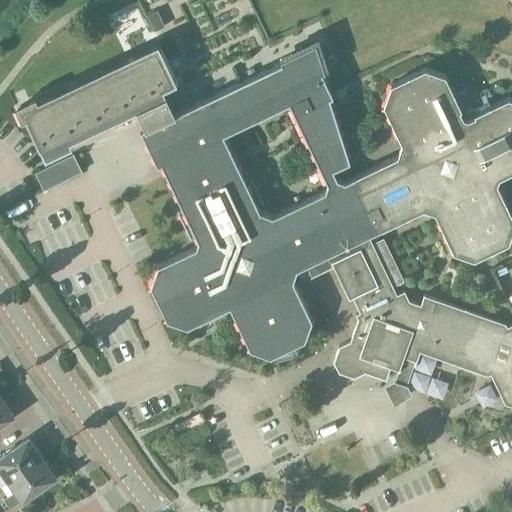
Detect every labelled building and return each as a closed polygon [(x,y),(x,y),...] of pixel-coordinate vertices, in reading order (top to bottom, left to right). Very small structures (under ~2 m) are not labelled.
[(149,0),(149,11),(167,11),(167,0),(149,0)] [(148,15),(156,31),(164,27),(157,11),(148,15)] [(354,177),(352,178),(353,178),(345,182),(339,179),(339,180),(334,170),(351,162),(330,98),(334,96),(323,73),(315,46),(282,62),(282,63),(176,113),(167,94),(137,109),(146,128),(141,130),(150,148),(158,166),(162,164),(184,209),(179,211),(179,210),(178,211),(191,239),(192,238),(196,236),(199,241),(197,247),(178,256),(177,256),(176,256),(176,257),(158,265),(151,285),(159,302),(159,303),(168,320),(188,327),(206,318),(206,319),(207,318),(222,311),(221,309),(228,305),(233,307),(236,314),(234,315),(241,330),(242,331),(251,349),(271,356),(288,348),(288,349),(289,348),(305,340),(312,320),(302,299),(303,299),(302,297),(302,298),(294,280),(298,269),(307,265),(308,269),(309,268),(311,273),(316,275),(335,266),(348,293),(352,296),(353,296),(361,312),(356,314),(358,319),(351,342),(350,342),(340,347),(339,347),(339,348),(335,360),(334,360),(334,361),(335,361),(335,362),(339,372),(340,372),(340,373),(341,373),(341,372),(353,377),(352,377),(354,378),(354,377),(365,372),(369,373),(382,378),(387,379),(387,378),(391,367),(391,366),(391,365),(401,360),(402,361),(401,361),(403,361),(404,356),(416,360),(414,365),(415,366),(420,351),(444,360),(449,358),(476,367),(479,372),(488,375),(491,374),(505,404),(511,406),(511,325),(508,327),(506,324),(466,310),(467,310),(465,309),(465,310),(437,300),(434,309),(410,301),(405,291),(394,296),(390,288),(392,283),(400,279),(383,243),(375,247),(370,245),(366,237),(408,217),(409,217),(409,216),(424,209),(436,213),(444,230),(443,230),(444,231),(454,252),(474,259),(491,251),(491,252),(492,251),(509,243),(511,233),(511,214),(507,204),(508,204),(507,203),(498,184),(500,178),(511,172),(511,99),(509,98),(491,107),(491,106),(489,107),(490,107),(475,114),(476,116),(468,120),(464,118),(460,110),(462,110),(455,95),(455,94),(454,94),(446,76),(426,69),(409,76),(408,77),(391,85),(384,105),(393,123),(392,124),(393,125),(402,144),(398,156),(382,164),(382,163),(381,164),(354,177)] [(147,49),(65,87),(48,96),(50,101),(41,105),(38,99),(20,108),(26,119),(40,148),(178,82),(161,48),(149,54),(147,49)] [(83,172),(74,154),(35,173),(44,190),(83,172)] [(398,394),(409,387),(402,376),(391,382),(398,394)] [(0,396),(0,425),(14,416),(0,396)] [(0,483),(2,486),(9,481),(42,458),(29,438),(0,458),(0,483)] [(42,458),(9,481),(16,492),(4,500),(11,509),(56,478),(54,475),(55,472),(50,465),(47,465),(42,458)]
